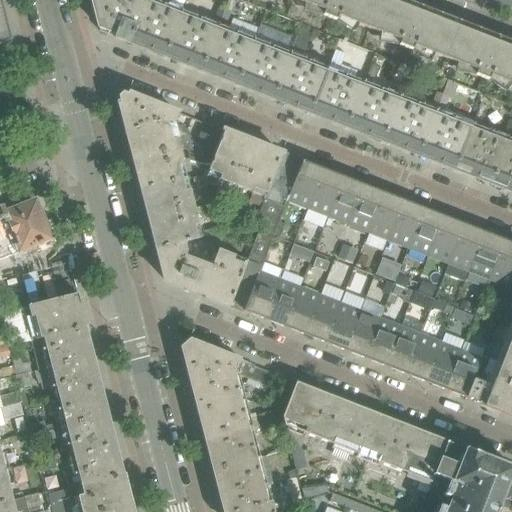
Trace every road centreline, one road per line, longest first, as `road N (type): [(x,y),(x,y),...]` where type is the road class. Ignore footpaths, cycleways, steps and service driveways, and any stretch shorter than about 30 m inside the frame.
road 1 (residential): [(511,221),(116,71),(61,72)]
road 2 (residential): [(123,312),(165,310),(511,444)]
road 3 (tertiary): [(174,511),(123,312)]
road 4 (tertiary): [(123,312),(79,144)]
